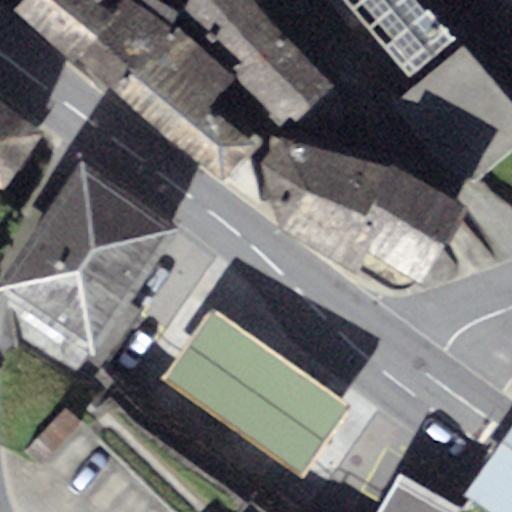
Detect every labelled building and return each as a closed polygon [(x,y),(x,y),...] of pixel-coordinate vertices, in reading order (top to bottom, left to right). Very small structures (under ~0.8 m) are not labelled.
[(118,92),(184,16),(179,12),(166,0),(94,0),(93,1),(92,0),(25,0),(15,13),(72,65),(81,56),(118,92)] [(166,0),(179,12),(192,0),(166,0)] [(284,129),(337,85),(264,0),(192,0),(179,12),(184,16),(238,78),(276,124),(284,129)] [(167,138),(227,184),(276,124),(238,78),(184,16),(118,92),(167,138)] [(511,150),(511,102),(464,46),(398,104),(447,162),(478,182),(511,150)] [(0,185),(7,191),(48,134),(0,99),(0,185)] [(426,287),(472,206),(405,172),(408,160),(369,151),(297,130),(245,196),(358,273),(369,248),(426,287)] [(182,228),(87,159),(2,289),(97,355),(182,228)] [(351,412),(209,310),(160,378),(301,480),(351,412)] [(511,511),(511,433),(509,438),(468,496),(490,511),(511,511)]
